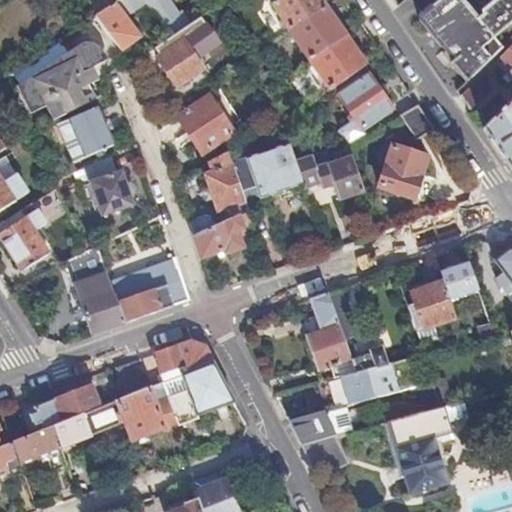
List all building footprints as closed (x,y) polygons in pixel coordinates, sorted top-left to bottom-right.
[(168,0),(119,0),(95,17),(96,18),(107,33),(108,33),(121,49),(121,50),(139,38),(124,18),(146,3),(169,39),(190,25),(181,11),(177,13),(168,0)] [(321,0),(277,0),(271,5),(289,30),(325,6),(321,0)] [(444,54),(445,56),(466,83),(509,42),(511,38),(511,0),(500,0),(478,19),(461,0),(434,0),(421,11),(419,13),(419,16),(418,19),(419,21),(445,51),(444,52),(444,54)] [(325,6),(289,30),(310,60),(345,36),(325,6)] [(317,81),(321,78),(330,90),(365,65),(345,36),(310,60),(317,71),(312,74),(317,81)] [(177,88),(172,91),(180,104),(212,83),(194,56),(199,52),(194,44),(188,48),(183,40),(156,58),(177,88)] [(68,54),(17,88),(26,106),(42,99),(45,105),(53,121),(99,98),(91,83),(97,80),(91,68),(87,61),(93,58),(92,56),(100,52),(98,49),(96,47),(93,46),(89,45),(85,45),(81,46),(78,47),(68,54)] [(511,45),(495,62),(511,78),(511,45)] [(92,56),(93,58),(87,61),(91,68),(106,61),(100,52),(92,56)] [(268,71),(260,73),(266,91),(274,85),(268,71)] [(337,132),(346,147),(347,146),(366,135),(362,130),(392,109),(368,75),(338,96),(353,117),(351,122),(337,132)] [(490,88),(479,77),(460,96),(469,109),(490,88)] [(233,134),(208,98),(177,118),(201,154),(233,134)] [(45,105),(42,99),(26,106),(30,113),(45,105)] [(511,101),(483,130),(510,169),(511,168),(511,101)] [(400,116),(417,140),(434,129),(418,105),(400,116)] [(96,107),(68,119),(78,141),(65,147),(72,163),(113,145),(96,107)] [(68,119),(55,126),(65,147),(78,141),(68,119)] [(251,159),(232,166),(244,201),(258,196),(259,200),(303,185),(295,162),(289,145),(251,159)] [(325,161),(327,166),(351,158),(347,146),(346,147),(332,155),(329,150),(321,152),(323,157),(325,161)] [(414,199),(428,158),(392,147),(379,187),(414,199)] [(321,152),(295,162),(303,185),(304,188),(320,182),(322,190),(333,186),(338,201),(363,192),(351,158),(327,166),(325,161),(323,157),(321,152)] [(217,213),(225,210),(229,222),(248,213),(248,210),(244,201),(232,166),(228,153),(208,163),(212,172),(203,175),(217,213)] [(121,171),(117,173),(111,156),(84,167),(87,175),(102,215),(132,205),(121,171)] [(0,210),(27,193),(4,157),(0,159),(0,210)] [(84,167),(70,173),(74,181),(87,175),(84,167)] [(70,173),(52,181),(54,187),(56,189),(74,181),(70,173)] [(48,254),(34,232),(66,211),(56,189),(54,187),(4,221),(8,228),(0,233),(0,239),(21,272),(48,254)] [(258,196),(244,201),(248,210),(262,205),(259,200),(258,196)] [(216,227),(194,237),(201,259),(224,251),(225,255),(243,248),(238,232),(244,230),(243,227),(252,223),(248,213),(229,222),(216,227)] [(205,215),(188,221),(194,237),(216,227),(212,218),(205,215)] [(84,300),(80,301),(92,334),(125,323),(118,303),(110,284),(96,246),(86,252),(82,254),(91,279),(78,284),(84,300)] [(511,249),(509,249),(494,260),(504,274),(496,280),(507,295),(511,291),(511,249)] [(173,306),(189,300),(175,260),(145,271),(152,291),(166,285),(173,306)] [(441,272),(444,282),(451,300),(479,291),(469,263),(441,272)] [(110,284),(118,303),(125,323),(173,306),(166,285),(152,291),(145,271),(110,284)] [(414,304),(408,306),(416,331),(427,328),(430,339),(460,329),(451,300),(444,282),(411,293),(414,304)] [(343,288),(329,293),(337,317),(351,313),(343,288)] [(318,371),(330,367),(334,379),(343,377),(343,378),(357,374),(352,360),(343,336),(337,317),(329,293),(310,300),(320,330),(306,335),(318,371)] [(351,313),(337,317),(343,336),(351,333),(350,330),(357,328),(352,313),(351,313)] [(490,323),(478,326),(482,339),(495,336),(490,323)] [(161,374),(186,365),(188,372),(213,362),(206,346),(191,340),(155,353),(161,374)] [(357,374),(343,378),(350,404),(351,404),(398,391),(391,364),(388,365),(382,348),(371,352),(372,353),(352,360),(357,374)] [(188,372),(163,381),(179,425),(197,418),(196,415),(234,402),(213,362),(188,372)] [(125,363),(117,366),(127,396),(150,387),(147,377),(132,383),(125,363)] [(307,369),(278,378),(286,392),(314,384),(311,374),(307,369)] [(434,381),(432,382),(440,408),(453,405),(445,378),(434,381)] [(162,428),(163,431),(179,425),(163,381),(150,387),(127,396),(117,400),(132,440),(162,428)] [(432,382),(420,385),(428,412),(440,408),(432,382)] [(44,426),(100,404),(92,384),(36,407),(44,426)] [(461,411),(467,409),(465,402),(453,405),(440,408),(428,412),(388,422),(411,495),(448,484),(435,438),(453,433),(450,421),(463,417),(461,411)] [(345,405),(290,420),(302,445),(336,436),(350,433),(354,432),(345,405)] [(54,426),(61,446),(62,447),(63,447),(64,449),(75,445),(75,443),(92,435),(85,413),(54,426)] [(54,426),(14,442),(21,462),(46,453),(52,470),(68,465),(62,447),(61,446),(54,426)] [(302,445),(312,464),(344,452),(343,449),(355,445),(350,433),(336,436),(302,445)] [(6,461),(14,458),(9,443),(7,444),(0,447),(0,475),(10,471),(6,461)] [(217,473),(192,482),(196,493),(196,492),(220,482),(217,473)] [(196,492),(198,498),(202,511),(238,511),(227,480),(220,482),(196,492)] [(202,511),(198,498),(184,503),(186,508),(174,511),(202,511)]
